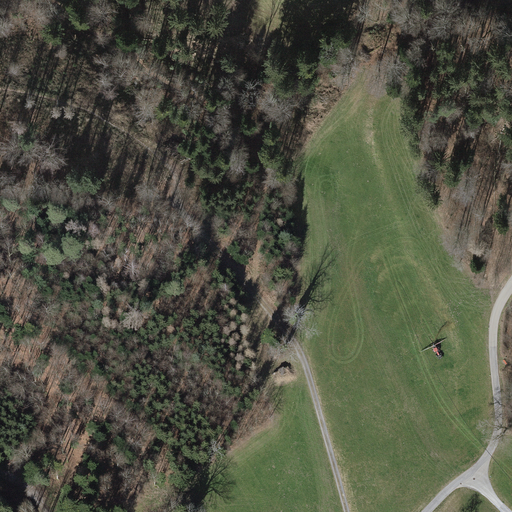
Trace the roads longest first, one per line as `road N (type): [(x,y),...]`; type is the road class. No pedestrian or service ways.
road 1 (track): [(177,204),(297,346),(346,511)]
road 2 (unclassified): [(427,511),(485,457),(495,436),(493,329),(511,282)]
